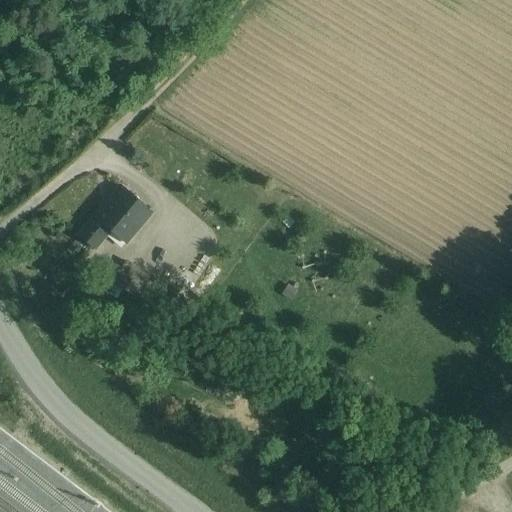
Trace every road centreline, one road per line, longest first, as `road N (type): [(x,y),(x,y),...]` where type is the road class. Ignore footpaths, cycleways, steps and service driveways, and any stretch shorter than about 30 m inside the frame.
road 1 (track): [(0,220),(91,155),(240,0)]
road 2 (residential): [(0,321),(50,396),(191,511)]
